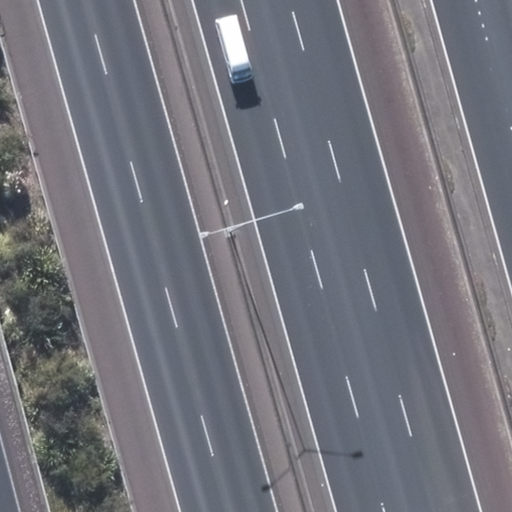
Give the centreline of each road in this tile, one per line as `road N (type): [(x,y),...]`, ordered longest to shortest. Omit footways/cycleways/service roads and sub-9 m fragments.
road 1 (motorway): [(230,511),(85,0)]
road 2 (motorway): [(247,0),(387,511)]
road 3 (motorway): [(478,0),(511,120)]
